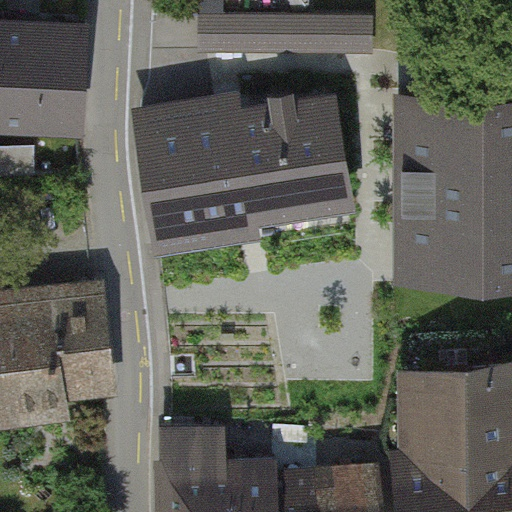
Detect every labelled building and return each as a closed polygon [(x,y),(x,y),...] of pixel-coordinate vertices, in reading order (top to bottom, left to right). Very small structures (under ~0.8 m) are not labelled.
[(370,12),(265,12),(264,48),(369,48),(370,12)] [(0,116),(88,120),(92,22),(45,20),(0,18),(0,116)] [(511,273),(511,92),(413,93),(413,120),(413,180),(413,241),(413,274),(511,273)] [(334,96),(142,128),(158,224),(350,192),(334,96)] [(0,418),(71,411),(68,388),(110,383),(99,283),(0,293),(0,418)] [(400,511),(511,511),(511,459),(511,445),(510,359),(429,367),(431,450),(395,456),(400,511)] [(162,442),(164,511),(240,511),(241,511),(229,511),(226,444),(225,409),(166,411),(167,442),(162,442)] [(241,511),(240,511),(278,511),(277,483),(276,443),(226,444),(229,511),(241,511)] [(321,484),(324,511),(384,511),(380,463),(339,468),(341,481),(321,484)] [(277,483),(278,511),(324,511),(321,484),(320,472),(309,471),(308,484),(277,483)]
